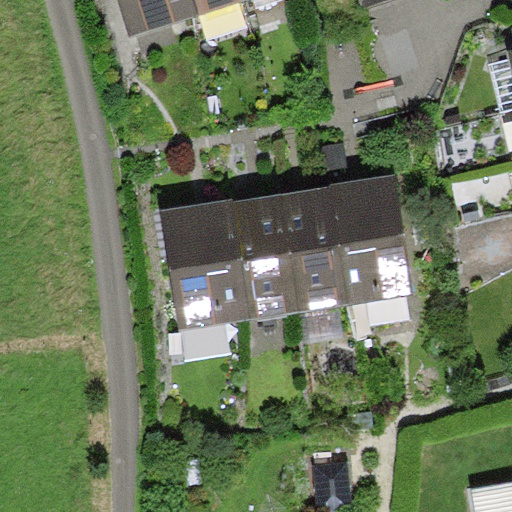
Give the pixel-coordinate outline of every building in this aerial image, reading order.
[(192,0),(119,0),(133,40),(198,18),(192,0)] [(250,0),(192,0),(198,18),(251,1),(250,0)] [(511,111),(511,51),(500,54),(511,112),(511,111)] [(386,183),(317,194),(337,313),(406,302),(386,183)] [(317,194),(272,202),(292,321),(337,313),(317,194)] [(272,202),(228,209),(247,328),(292,321),(272,202)] [(228,209),(160,219),(178,339),(247,328),(228,209)] [(511,511),(511,485),(475,490),(477,511),(511,511)]
